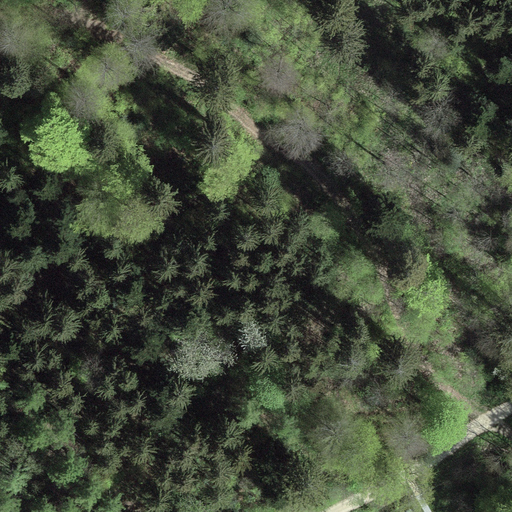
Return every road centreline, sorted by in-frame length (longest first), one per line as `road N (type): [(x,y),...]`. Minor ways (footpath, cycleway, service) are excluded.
road 1 (track): [(0,14),(106,22),(262,129),(346,210),(396,294),(421,361),(443,390),(483,419)]
road 2 (track): [(483,419),(328,511)]
